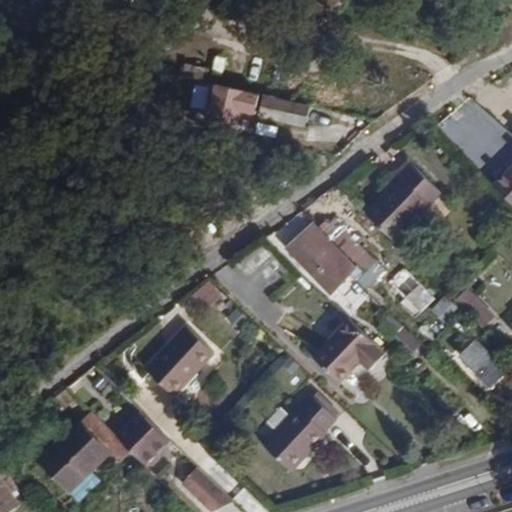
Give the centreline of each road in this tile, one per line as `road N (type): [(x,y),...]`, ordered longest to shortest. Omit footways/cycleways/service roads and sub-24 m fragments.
road 1 (residential): [(0,422),(451,84),(511,47)]
road 2 (secondary): [(511,457),(342,511)]
